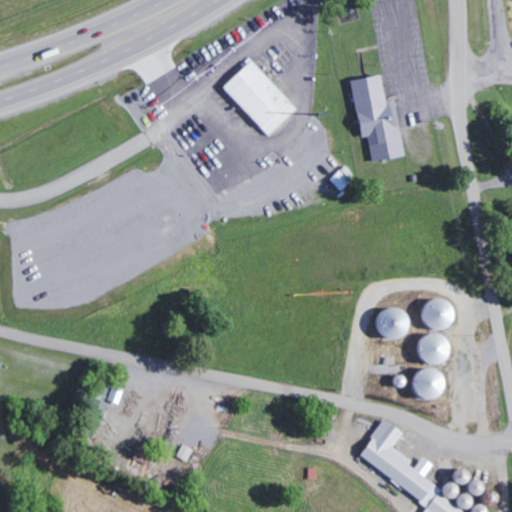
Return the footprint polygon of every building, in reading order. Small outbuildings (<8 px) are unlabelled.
[(221,88),(249,61),(287,101),(260,128),(221,88)] [(345,82),(374,76),(379,101),(389,99),(399,155),(367,161),(362,136),(355,137),(345,82)] [(357,178),(346,166),(331,181),(341,192),(357,178)] [(428,328),(433,329),(438,329),(443,327),(447,323),(449,319),(450,314),(449,309),(446,304),(442,301),(438,299),(433,299),(428,300),(423,303),(420,307),(419,312),(419,317),(421,322),(424,326),(428,328)] [(383,338),(388,339),(393,339),(397,336),(401,333),(403,328),(404,323),(403,318),(401,314),(397,311),(392,309),(387,308),(382,310),(378,313),(375,317),(373,322),(373,327),(375,332),(379,336),(383,338)] [(426,363),(431,364),(436,364),(440,361),(444,358),(446,353),(447,348),(446,343),(444,339),(440,336),(435,334),(430,333),(425,335),(421,338),(418,342),(416,347),(416,352),(418,357),(422,361),(426,363)] [(419,399),(424,400),(429,399),(434,397),(437,393),(440,389),(440,384),(439,379),(437,374),(433,371),(429,369),(423,369),(418,370),(414,373),(411,377),(410,382),(410,387),(412,392),(415,396),(419,399)] [(361,458),(431,507),(427,511),(467,511),(425,481),(436,465),(426,458),(419,467),(395,449),(406,433),(388,420),(361,458)] [(444,493),(467,511),(490,511),(477,502),(488,488),(464,468),(454,480),(454,481),(444,493)]
